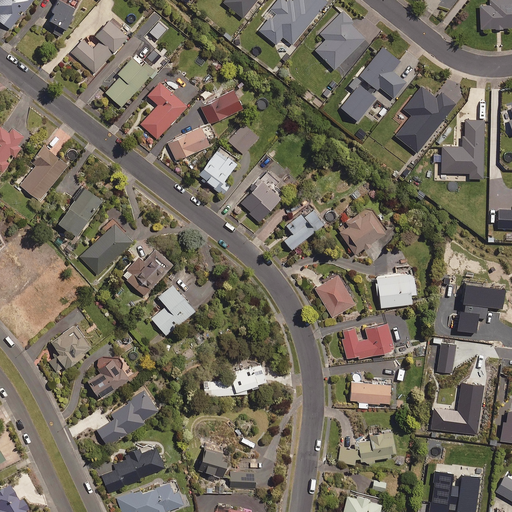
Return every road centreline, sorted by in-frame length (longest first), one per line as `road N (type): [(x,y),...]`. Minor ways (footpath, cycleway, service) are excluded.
road 1 (residential): [(0,58),(247,251),(280,287),(310,363),(312,418),(299,511)]
road 2 (residential): [(0,336),(40,395),(96,511)]
road 3 (residential): [(511,64),(461,60),(379,0)]
road 4 (residential): [(65,511),(0,379)]
